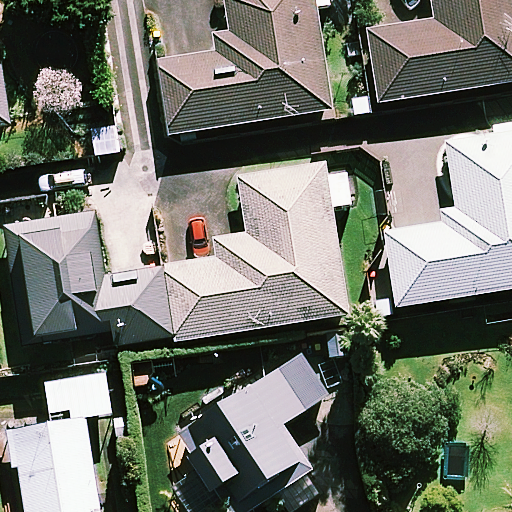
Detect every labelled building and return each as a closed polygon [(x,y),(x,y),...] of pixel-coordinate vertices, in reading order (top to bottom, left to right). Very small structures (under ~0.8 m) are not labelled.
[(327,0),(223,0),(229,39),(210,42),(212,56),(158,64),(169,138),(330,113),(315,10),(328,8),(327,0)] [(511,85),(511,0),(431,0),(435,24),(366,35),(377,106),(511,85)] [(0,130),(9,129),(0,74),(0,130)] [(511,292),(511,136),(443,147),(455,225),(384,236),(395,310),(511,292)] [(350,208),(343,165),(237,181),(246,237),(214,242),(216,261),(166,269),(177,344),(346,318),(330,211),(350,208)] [(107,289),(96,216),(4,231),(21,344),(111,330),(114,348),(168,339),(159,281),(107,289)] [(200,478),(174,494),(185,511),(201,511),(215,503),(220,511),(253,511),(254,511),(245,498),(264,486),(269,494),(306,472),(279,428),(325,400),(299,358),(173,435),(200,478)] [(110,416),(103,376),(50,385),(57,426),(11,434),(24,511),(98,511),(83,421),(110,416)]
